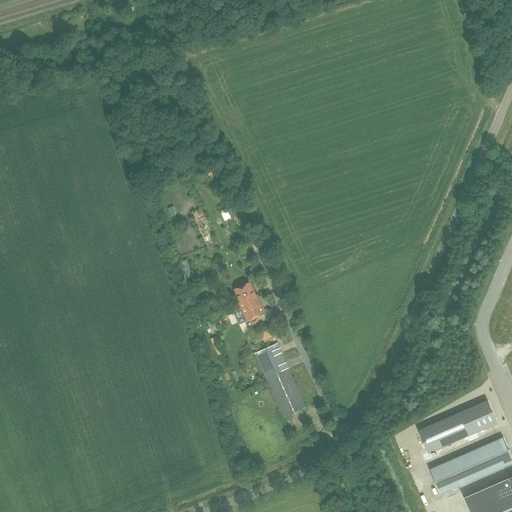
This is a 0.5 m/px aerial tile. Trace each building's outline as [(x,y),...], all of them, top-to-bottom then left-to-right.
[(241,303),(239,304),(246,321),(266,312),(259,295),(256,296),(251,283),(235,289),(241,303)] [(218,318),(208,322),(212,335),(223,331),(218,318)] [(277,343),(255,353),(284,417),(306,408),(277,343)] [(429,453),(497,423),(487,400),(419,430),(429,453)] [(500,468),(511,462),(511,456),(509,449),(503,437),(430,469),(441,494),(500,468)] [(511,476),(464,497),(470,511),(498,511),(511,506),(511,476)]
